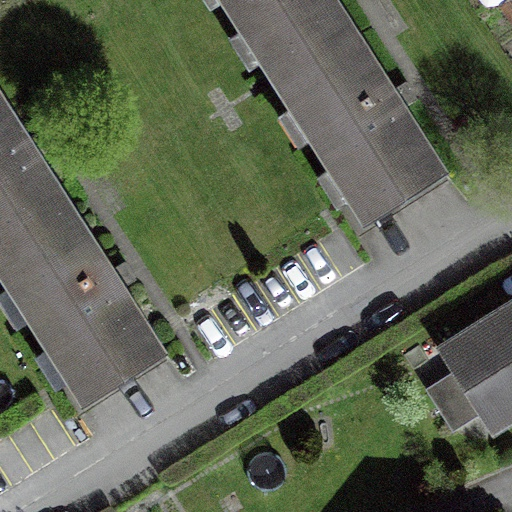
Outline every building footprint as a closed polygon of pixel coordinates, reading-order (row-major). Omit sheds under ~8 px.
[(207,0),(270,97),(363,37),(339,0),(207,0)] [(455,179),(363,37),(270,97),(362,239),(455,179)] [(0,268),(81,217),(0,89),(0,268)] [(174,363),(81,217),(0,268),(0,295),(80,422),(174,363)] [(511,323),(447,364),(499,448),(511,440),(511,323)]
